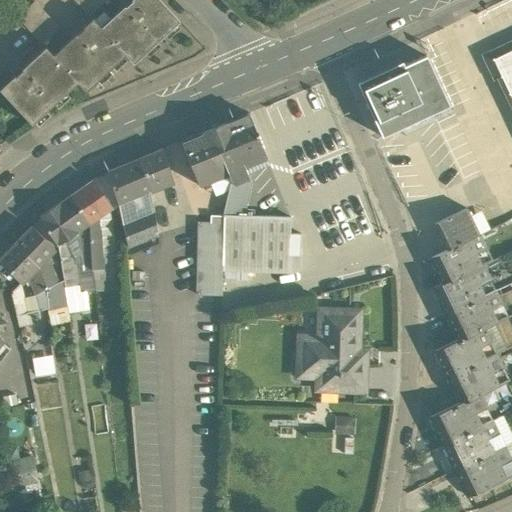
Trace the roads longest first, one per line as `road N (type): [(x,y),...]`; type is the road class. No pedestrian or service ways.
road 1 (residential): [(325,40),(394,221),(413,355),(385,511)]
road 2 (tertiary): [(248,72),(49,165),(0,205)]
